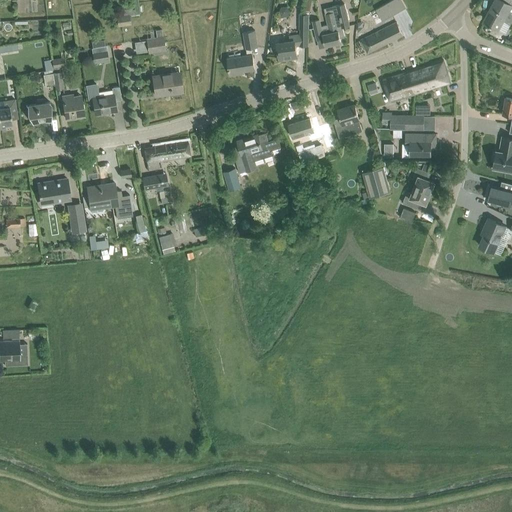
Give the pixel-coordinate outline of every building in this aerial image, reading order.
[(402,0),(390,0),(376,9),(383,21),(406,7),(402,0)] [(490,13),(485,23),(490,25),(489,26),(498,30),(503,21),(510,24),(511,20),(511,0),(509,4),(502,0),(495,0),(489,12),(490,13)] [(320,19),(313,20),(317,39),(324,38),(326,46),(335,44),(335,42),(341,41),(341,37),(345,36),(343,27),(350,25),(345,3),(325,8),(328,24),(322,25),(320,19)] [(300,14),(300,29),(308,29),(308,14),(300,14)] [(130,16),(117,17),(118,27),(131,25),(130,16)] [(397,22),(361,40),(368,52),(403,35),(397,22)] [(255,30),(244,32),(246,49),(258,47),(255,30)] [(289,33),(271,36),(273,51),(278,51),(279,60),(297,57),(296,45),(299,45),(300,45),(299,35),(290,36),(289,33)] [(163,35),(146,38),(149,53),(166,50),(163,35)] [(106,50),(105,46),(93,48),(94,52),(93,53),(94,62),(108,59),(106,50)] [(253,53),(227,57),(230,75),(240,74),(240,72),(255,69),(253,53)] [(62,57),(52,59),(54,66),(63,64),(62,57)] [(408,71),(415,94),(451,83),(444,60),(431,64),(432,66),(426,68),(425,66),(408,71)] [(53,73),(55,83),(56,88),(64,87),(62,71),(53,73)] [(390,102),(415,94),(408,71),(383,79),(390,102)] [(183,91),(180,76),(180,72),(153,76),(155,95),(183,91)] [(53,73),(43,74),(44,79),(45,85),(55,83),(53,73)] [(96,84),(87,86),(90,104),(94,103),(96,113),(116,110),(115,101),(114,94),(113,94),(99,97),(96,84)] [(73,94),(63,96),(65,108),(66,118),(67,118),(67,117),(72,117),(84,116),(83,106),(81,98),(74,99),(73,94)] [(511,115),(511,97),(506,97),(503,114),(511,115)] [(36,104),(28,105),(28,113),(29,115),(33,124),(39,121),(45,120),(52,121),(52,111),(52,103),(49,101),(45,102),(43,98),(37,99),(36,104)] [(0,107),(0,121),(1,129),(6,128),(5,125),(12,124),(12,119),(18,118),(16,108),(15,99),(3,101),(4,107),(0,107)] [(362,131),(361,127),(359,119),(355,104),(338,109),(341,117),(333,120),(339,138),(362,131)] [(386,113),(386,124),(391,124),(391,129),(394,129),(403,129),(407,129),(407,115),(391,115),(391,113),(386,113)] [(423,115),(407,115),(407,129),(423,129),(423,115)] [(310,119),(289,125),(293,137),(306,134),(310,147),(318,144),(314,131),(320,129),(317,122),(312,123),(310,119)] [(326,146),(333,144),(328,129),(322,131),(326,146)] [(394,129),(394,137),(403,137),(403,129),(394,129)] [(239,145),(232,148),(238,169),(246,167),(247,171),(255,168),(256,168),(254,161),(273,155),(271,150),(281,147),(278,137),(269,140),(266,133),(268,132),(258,135),(238,141),(239,145)] [(436,133),(418,133),(405,133),(405,143),(410,143),(410,155),(431,155),(431,148),(436,148),(436,133)] [(511,138),(502,136),(500,148),(501,148),(501,151),(497,150),(496,154),(494,153),(493,161),(494,162),(493,169),(511,172),(511,138)] [(152,146),(145,147),(146,158),(147,162),(148,170),(159,169),(158,161),(191,156),(190,150),(188,140),(158,145),(152,146)] [(393,156),(393,142),(384,143),(384,156),(393,156)] [(336,152),(333,146),(327,148),(329,154),(336,152)] [(391,191),(384,166),(363,172),(368,191),(362,193),(364,198),(370,197),(391,191)] [(235,167),(224,171),(230,190),(241,187),(235,167)] [(414,186),(431,193),(435,182),(425,178),(428,171),(417,167),(412,178),(417,179),(414,186)] [(132,176),(130,168),(120,170),(121,178),(132,176)] [(150,176),(152,188),(168,186),(166,173),(150,176)] [(67,178),(38,183),(40,200),(41,204),(57,201),(71,199),(67,178)] [(489,189),(488,194),(490,195),(488,200),(510,206),(510,205),(511,199),(511,183),(505,181),(505,182),(503,188),(492,185),(491,190),(489,189)] [(115,182),(87,187),(89,197),(91,212),(102,210),(105,206),(115,205),(117,218),(133,216),(129,193),(122,195),(121,189),(116,190),(115,182)] [(427,204),(431,193),(414,186),(412,193),(407,191),(403,202),(414,207),(417,200),(427,204)] [(400,217),(413,220),(416,212),(404,207),(400,217)] [(82,210),(72,212),(75,232),(85,230),(82,210)] [(137,236),(138,242),(149,239),(142,216),(136,218),(140,235),(137,236)] [(20,225),(19,218),(7,218),(7,226),(20,225)] [(506,226),(498,222),(488,218),(484,227),(487,228),(480,245),(494,251),(506,226)] [(37,234),(36,223),(28,223),(28,235),(37,234)] [(175,251),(172,238),(160,241),(163,254),(175,251)] [(12,340),(3,340),(0,340),(0,360),(9,360),(21,359),(20,329),(13,330),(3,330),(3,337),(12,337),(12,340)]
